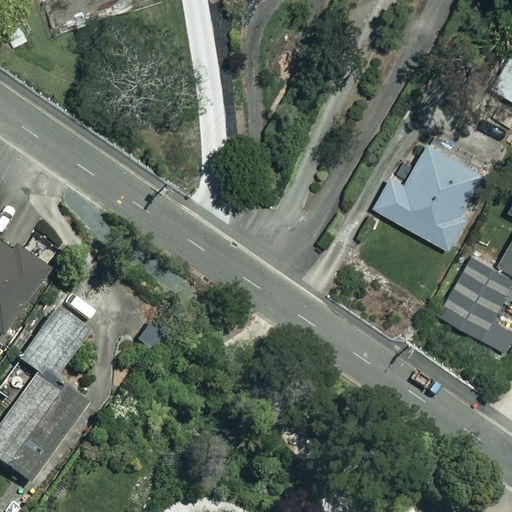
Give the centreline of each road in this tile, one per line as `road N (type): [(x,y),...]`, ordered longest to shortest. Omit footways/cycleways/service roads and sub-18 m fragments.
road 1 (residential): [(439,0),(270,295)]
road 2 (residential): [(270,295),(0,111)]
road 3 (residential): [(511,462),(270,295)]
